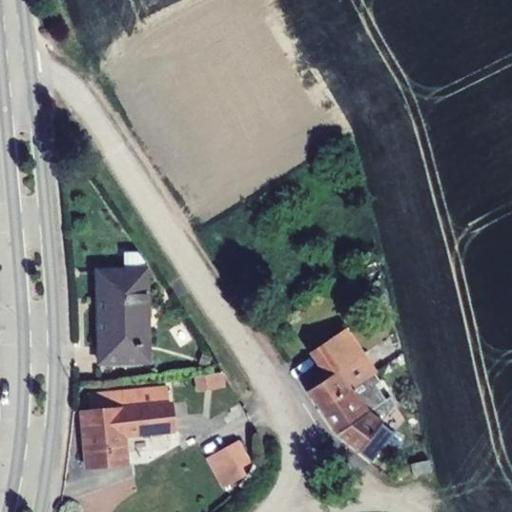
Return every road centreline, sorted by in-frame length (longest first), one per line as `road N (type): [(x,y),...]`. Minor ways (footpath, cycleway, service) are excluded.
road 1 (residential): [(33,74),(48,74),(76,93),(279,389),(294,423),(296,460),(289,491),(272,511)]
road 2 (tertiary): [(39,511),(53,405),(55,297),(33,74)]
road 3 (tertiary): [(2,77),(24,329),(8,511)]
